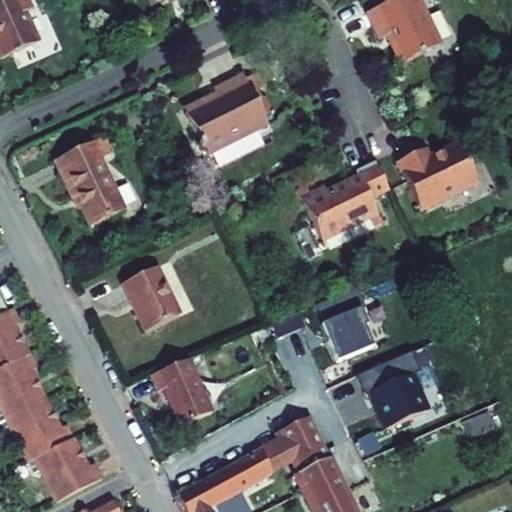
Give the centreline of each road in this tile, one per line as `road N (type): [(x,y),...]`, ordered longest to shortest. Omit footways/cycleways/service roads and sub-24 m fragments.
road 1 (residential): [(362,104),(323,19),(306,4),(285,1),(0,131)]
road 2 (residential): [(142,470),(29,249)]
